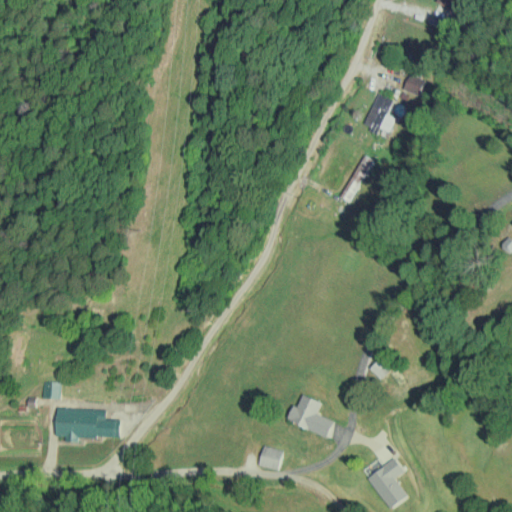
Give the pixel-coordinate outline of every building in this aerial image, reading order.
[(454,9),(458,0),(438,0),(438,1),(454,9)] [(404,89),(420,93),(424,77),(409,73),(404,89)] [(380,127),(388,130),(395,116),(387,113),(394,98),(379,91),(364,125),(378,131),(380,127)] [(374,159),(364,154),(341,195),(351,201),(374,159)] [(370,367),(381,378),(391,369),(380,358),(370,367)] [(60,397),(60,380),(43,380),(42,397),(60,397)] [(288,420),(329,435),(334,419),(317,413),(322,401),(303,394),(299,405),(294,403),(288,420)] [(79,435),(120,436),(121,418),(106,418),(106,408),(58,406),(57,435),(66,435),(66,440),(79,440),(79,435)] [(283,448),(263,445),(259,464),(279,468),(283,448)] [(409,494),(395,477),(405,470),(394,456),(368,477),(392,507),(409,494)]
